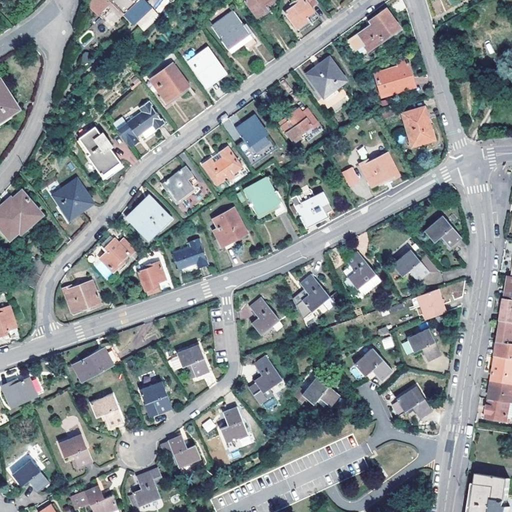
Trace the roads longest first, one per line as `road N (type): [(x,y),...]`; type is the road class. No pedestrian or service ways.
road 1 (residential): [(51,343),(44,298),(54,271),(138,173),(370,0)]
road 2 (residential): [(465,163),(478,188),(486,248),(445,511)]
road 3 (tertiary): [(465,163),(225,283)]
road 4 (residential): [(225,283),(232,375),(138,448)]
road 5 (tertiary): [(225,283),(51,343)]
road 6 (residential): [(52,10),(45,97),(0,179)]
road 7 (residential): [(465,163),(414,0)]
road 8 (unknown): [(509,0),(486,19),(495,97),(459,143)]
